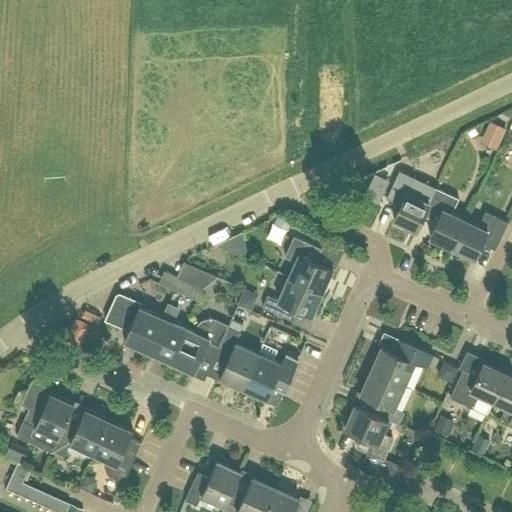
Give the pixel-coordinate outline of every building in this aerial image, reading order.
[(328,71),(329,104),(344,103),(343,71),(328,71)] [(497,148),(507,126),(490,119),(480,140),(497,148)] [(416,227),(423,213),(429,199),(416,193),(422,179),(399,168),(386,196),(399,202),(392,216),(416,227)] [(429,199),(423,213),(436,220),(429,233),(452,244),(465,216),(451,210),(458,196),(436,186),(430,199),(429,199)] [(465,216),(452,244),(474,254),(481,241),(495,247),(499,237),(508,219),(485,209),(478,223),(465,216)] [(289,229),(293,219),(278,212),(274,223),(289,229)] [(237,233),(217,243),(238,252),(242,252),(237,233)] [(288,274),(322,289),(333,266),(316,258),(322,246),(293,234),(284,254),(295,259),(288,274)] [(200,281),(206,284),(217,276),(202,269),(198,277),(200,281)] [(198,299),(204,286),(176,274),(170,287),(198,299)] [(312,313),(322,289),(288,274),(278,297),(267,293),(262,305),(289,317),(295,305),(312,313)] [(147,349),(162,315),(139,304),(140,301),(129,296),(119,291),(116,293),(104,318),(117,323),(118,321),(128,326),(123,338),(147,349)] [(147,349),(170,359),(186,325),(173,320),(179,307),(168,303),(162,315),(147,349)] [(56,337),(66,341),(78,346),(88,324),(75,318),(70,329),(61,325),(56,337)] [(198,323),(193,329),(186,325),(170,359),(194,370),(202,353),(213,358),(215,353),(228,325),(228,324),(218,319),(211,318),(204,319),(198,323)] [(243,385),(258,351),(234,341),(239,330),(228,325),(215,353),(226,357),(218,374),(243,385)] [(380,343),(369,367),(404,382),(414,359),(425,363),(430,351),(402,339),(397,351),(380,343)] [(258,351),(243,385),(266,396),(274,379),(286,384),(298,357),(286,351),(281,362),(258,351)] [(485,412),(492,398),(505,370),(483,360),(476,375),(463,368),(450,396),(485,412)] [(404,382),(369,367),(359,390),(376,398),(371,409),(389,417),(399,422),(404,410),(394,405),(404,382)] [(511,373),(505,370),(492,398),(506,405),(499,419),(511,425),(511,373)] [(51,449),(58,435),(66,418),(73,401),(49,391),(41,407),(30,402),(16,433),(51,449)] [(378,441),(389,417),(371,409),(354,402),(343,426),(360,433),(355,445),(383,457),(388,445),(378,441)] [(92,451),(107,417),(84,406),(77,423),(66,418),(58,435),(51,449),(63,454),(69,441),(92,451)] [(449,435),(455,421),(441,414),(434,428),(449,435)] [(132,428),(107,417),(92,451),(106,458),(105,461),(108,470),(123,477),(141,439),(129,434),(132,428)] [(484,454),(491,439),(479,434),(472,448),(484,454)] [(224,503),(232,486),(240,469),(216,459),(208,476),(197,470),(185,497),(197,503),(202,493),(224,503)] [(29,465),(17,460),(5,487),(61,511),(65,511),(70,501),(23,480),(29,465)] [(92,490),(97,479),(85,473),(80,485),(92,490)] [(262,511),(275,485),(252,475),(244,492),(232,486),(224,503),(220,511),(262,511)] [(275,485),(262,511),(291,511),(299,496),(275,485)]
